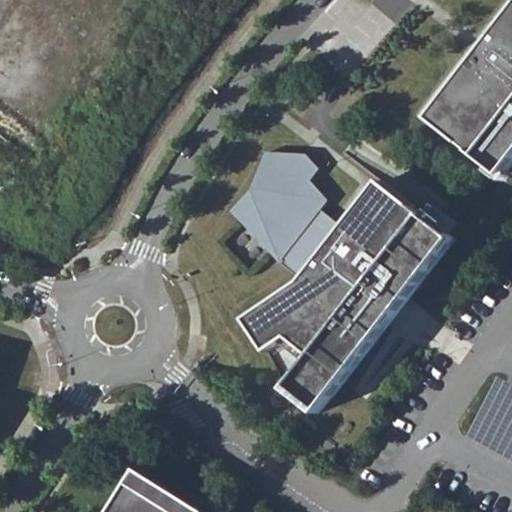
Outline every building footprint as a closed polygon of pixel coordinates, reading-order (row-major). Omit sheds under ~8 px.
[(511,11),(431,117),(504,176),(511,165),(511,11)] [(341,233),(319,216),(324,209),(330,201),(287,154),(268,152),(250,194),(233,212),(282,263),(289,253),(312,271),(304,281),(248,321),(271,353),(295,335),(317,352),(291,386),(322,410),(456,239),(382,181),(347,227),(341,233)] [(347,227),(324,209),(319,216),(341,233),(347,227)] [(289,253),(282,263),(304,281),(312,271),(289,253)] [(511,385),(501,380),(468,441),(511,464),(511,385)] [(115,511),(190,511),(136,478),(115,511)]
